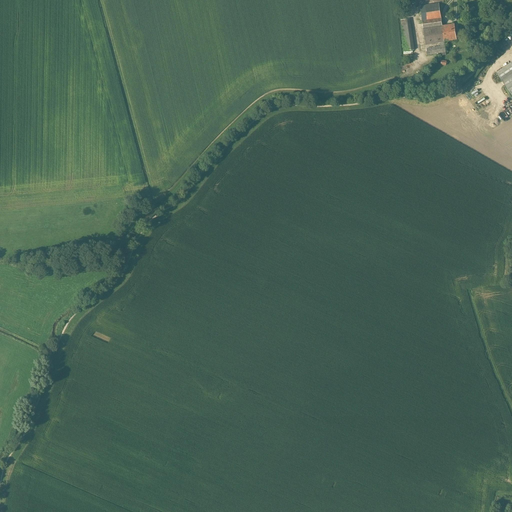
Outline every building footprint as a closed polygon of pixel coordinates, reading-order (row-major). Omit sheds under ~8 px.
[(505,8),(500,3),(497,6),(502,11),(505,8)] [(439,4),(420,7),(423,29),(442,26),(439,4)] [(409,19),(407,19),(407,22),(401,23),(405,51),(414,50),(409,19)] [(454,24),(442,26),(444,42),(456,40),(457,40),(457,39),(456,39),(454,25),(455,25),(454,24)] [(442,26),(423,29),(425,45),(440,42),(444,42),(442,26)] [(441,46),(426,49),(427,55),(446,52),(444,42),(440,42),(441,46)] [(511,65),(511,63),(496,73),(511,95),(511,65)] [(476,87),(470,91),(474,98),(480,94),(476,87)] [(486,99),(482,93),(474,99),(478,105),(486,99)] [(511,497),(503,497),(503,506),(511,505),(511,497)]
